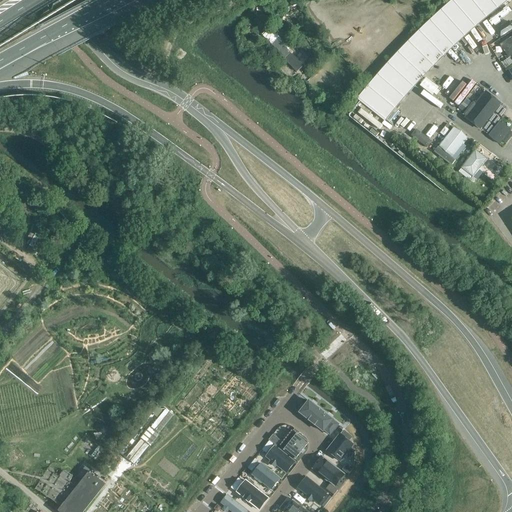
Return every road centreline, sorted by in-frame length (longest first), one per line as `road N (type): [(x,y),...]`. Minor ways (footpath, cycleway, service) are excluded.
road 1 (residential): [(199,511),(319,358)]
road 2 (track): [(160,87),(171,39),(238,0)]
road 3 (motorway): [(0,60),(110,0)]
